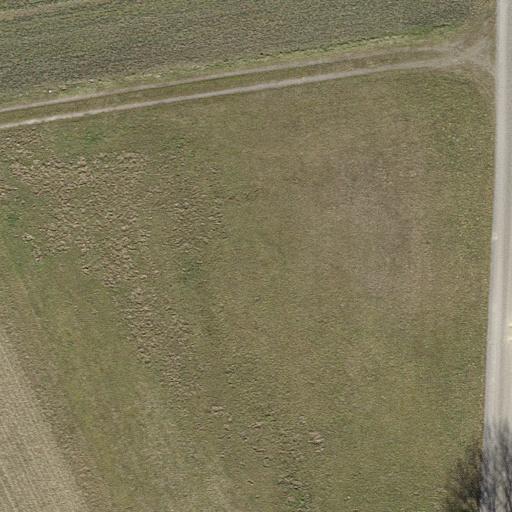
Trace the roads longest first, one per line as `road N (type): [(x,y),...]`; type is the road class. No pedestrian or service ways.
road 1 (track): [(0,123),(511,44)]
road 2 (track): [(487,511),(511,23)]
